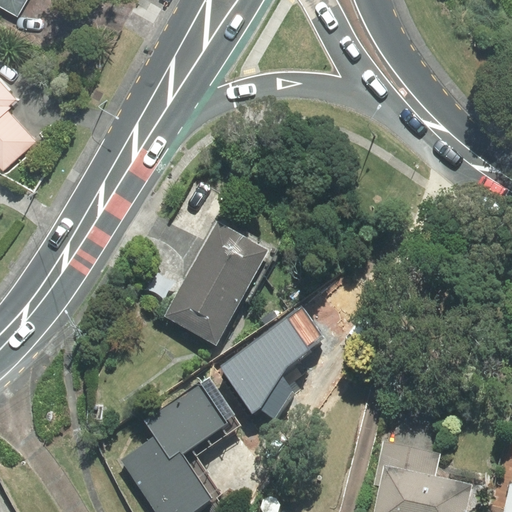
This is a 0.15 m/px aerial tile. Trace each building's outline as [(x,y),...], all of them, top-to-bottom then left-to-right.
[(32,0),(0,0),(0,6),(22,19),(32,0)] [(0,162),(8,171),(40,142),(9,109),(21,99),(0,76),(0,162)] [(276,256),(224,228),(172,321),(224,350),(276,256)] [(159,438),(124,462),(157,511),(206,511),(221,502),(191,458),(241,425),(212,382),(149,425),(159,438)] [(443,454),(385,442),(380,468),(387,469),(378,511),(470,511),(476,486),(438,478),(443,454)]
